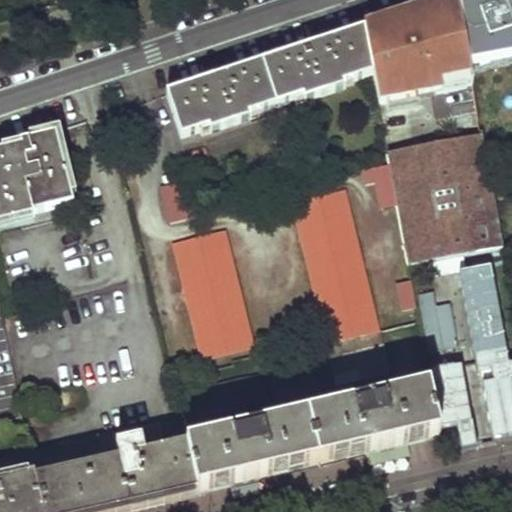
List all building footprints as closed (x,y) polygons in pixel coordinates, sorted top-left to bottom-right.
[(511,0),(463,0),(455,3),(470,77),(511,63),(511,0)] [(389,25),(362,34),(371,80),(376,110),(465,92),(464,90),(472,88),(470,77),(455,3),(434,10),(389,25)] [(261,65),(276,110),(305,100),(306,105),(347,93),(345,87),(371,80),(362,34),(261,65)] [(276,110),(261,65),(260,66),(167,94),(181,139),(210,129),(212,135),(253,122),(251,117),(276,110)] [(20,146),(20,151),(0,155),(0,224),(72,208),(56,138),(37,142),(20,146)] [(396,210),(407,267),(503,247),(482,141),(386,161),(388,169),(396,210)] [(388,169),(360,174),(363,189),(374,187),(379,213),(396,210),(388,169)] [(187,185),(159,191),(167,227),(195,221),(194,215),(187,185)] [(378,332),(346,192),(296,204),(298,215),(327,344),(378,332)] [(253,346),(226,229),(175,240),(201,359),(253,346)] [(475,356),(507,350),(491,267),(459,273),(475,356)] [(409,285),(394,288),(399,316),(415,313),(409,285)] [(2,322),(0,314),(0,436),(23,431),(23,427),(17,400),(2,322)] [(378,332),(327,344),(336,383),(386,373),(378,332)] [(507,350),(475,356),(478,371),(492,369),(494,383),(484,385),(494,441),(511,437),(511,363),(509,364),(507,350)] [(477,449),(461,366),(430,372),(441,429),(457,426),(462,452),(477,449)] [(259,372),(209,383),(214,410),(265,399),(259,372)] [(308,414),(319,462),(379,448),(440,434),(429,386),(308,414)] [(319,462),(308,414),(186,442),(197,490),(258,476),(319,462)] [(29,457),(41,511),(105,511),(157,499),(188,492),(197,490),(186,442),(174,444),(163,446),(159,423),(29,457)] [(0,511),(41,511),(29,457),(0,462),(0,511)]
